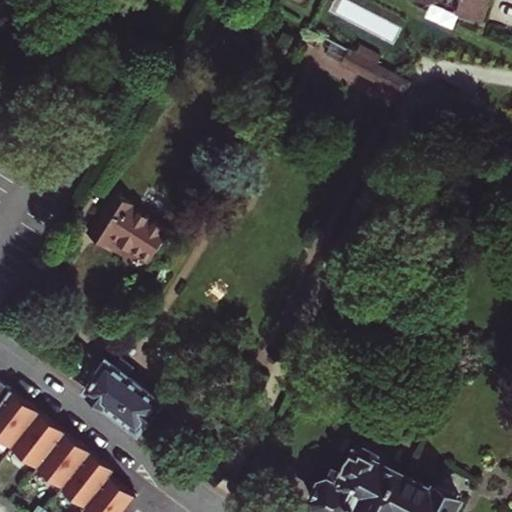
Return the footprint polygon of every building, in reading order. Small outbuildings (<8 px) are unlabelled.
[(431,0),(435,2),(435,0),(461,0),(457,13),(483,24),(493,0),(431,0)] [(395,74),(327,38),(320,51),(388,88),(395,74)] [(448,102),(437,96),(430,111),(440,116),(448,102)] [(149,207),(129,195),(102,239),(117,248),(121,243),(151,262),(174,227),(148,210),(149,207)] [(90,386),(106,361),(82,345),(65,368),(90,386)] [(110,358),(106,361),(90,386),(142,426),(162,396),(135,378),(136,364),(125,356),(114,361),(110,358)] [(0,398),(12,382),(0,373),(0,398)] [(39,404),(12,382),(0,398),(0,431),(11,441),(39,404)] [(65,424),(39,404),(11,441),(37,461),(65,424)] [(90,444),(65,424),(37,461),(63,482),(90,444)] [(386,511),(409,470),(384,456),(386,451),(384,444),(369,436),(361,439),(344,469),(337,465),(328,481),(323,478),(314,492),(318,505),(331,511),(386,511)] [(114,464),(90,444),(63,482),(62,484),(85,502),(110,470),(114,464)] [(121,511),(137,492),(110,470),(85,502),(82,506),(88,511),(121,511)] [(435,483),(409,470),(386,511),(454,511),(464,495),(436,481),(435,483)]
